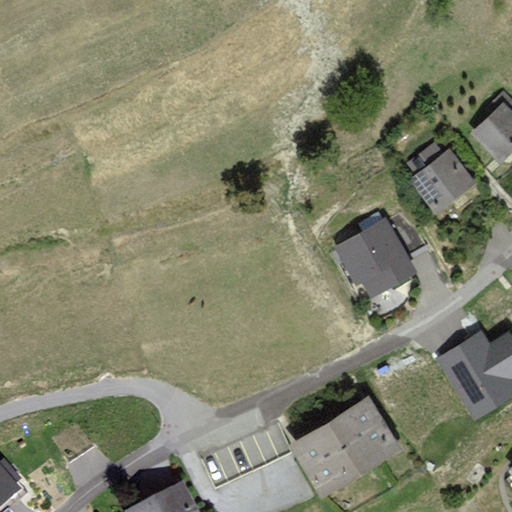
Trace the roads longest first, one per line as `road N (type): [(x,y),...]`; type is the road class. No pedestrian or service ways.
road 1 (residential): [(67,511),(129,463),(416,327),(511,255)]
road 2 (track): [(187,433),(170,401),(134,388),(0,414)]
